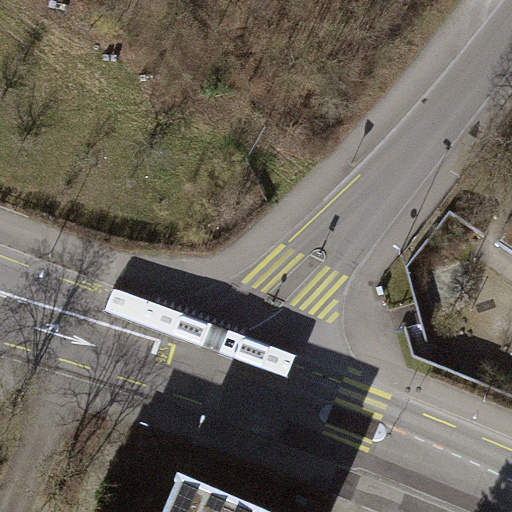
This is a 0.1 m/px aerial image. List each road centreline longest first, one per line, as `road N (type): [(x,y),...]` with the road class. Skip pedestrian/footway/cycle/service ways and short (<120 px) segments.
road 1 (tertiary): [(219,368),(511,22)]
road 2 (tertiary): [(511,487),(219,368)]
road 3 (tertiary): [(219,368),(0,293)]
